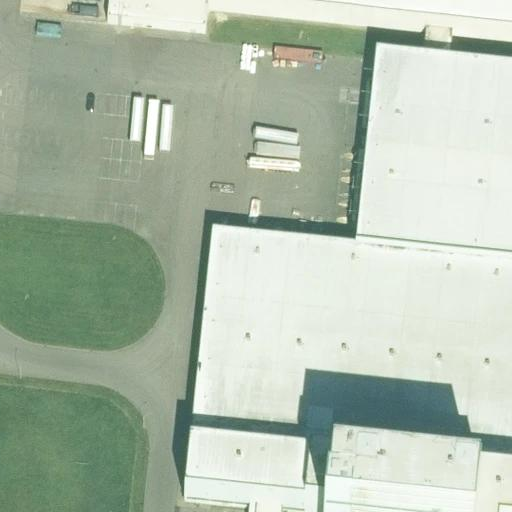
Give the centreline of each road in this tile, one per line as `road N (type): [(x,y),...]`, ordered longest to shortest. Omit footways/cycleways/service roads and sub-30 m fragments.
road 1 (unknown): [(0,45),(166,74),(184,91),(198,129),(193,208)]
road 2 (unknown): [(0,184),(193,208)]
road 3 (unknown): [(193,208),(185,315),(159,377)]
